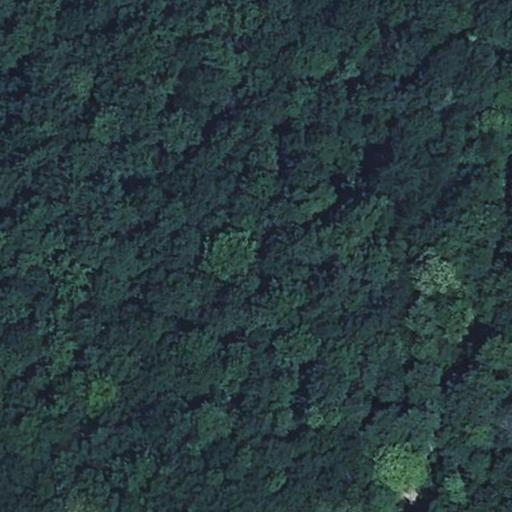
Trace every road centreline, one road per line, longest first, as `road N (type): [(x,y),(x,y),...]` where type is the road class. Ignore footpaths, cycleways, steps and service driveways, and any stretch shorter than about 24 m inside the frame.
road 1 (track): [(420,511),(490,305),(511,205)]
road 2 (track): [(511,145),(472,0)]
